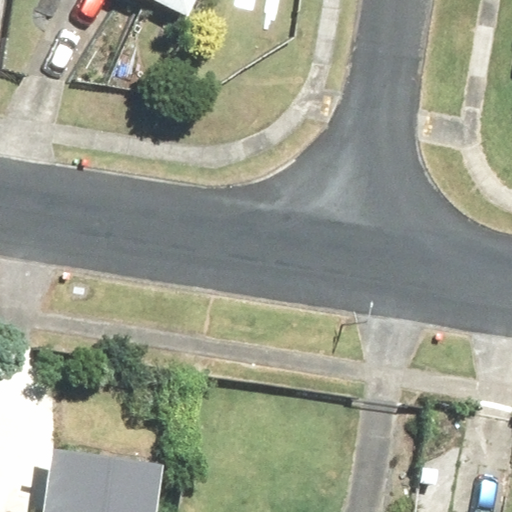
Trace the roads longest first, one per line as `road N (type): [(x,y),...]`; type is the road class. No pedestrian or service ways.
road 1 (residential): [(361,252),(0,195)]
road 2 (residential): [(403,0),(361,252)]
road 3 (residential): [(511,276),(361,252)]
